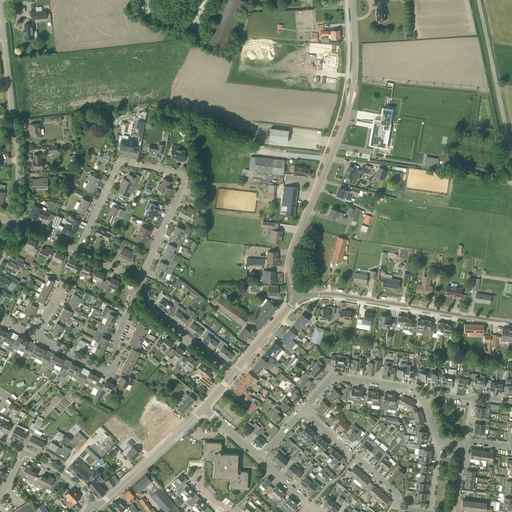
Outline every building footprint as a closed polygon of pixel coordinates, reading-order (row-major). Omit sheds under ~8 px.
[(148,17),(155,0),(140,0),(135,11),(148,17)] [(196,37),(211,0),(195,0),(182,31),(196,37)] [(225,50),(246,2),(241,0),(223,0),(206,42),(225,50)] [(376,9),(377,12),(376,14),(376,15),(377,17),(377,20),(379,20),(380,21),(380,22),(381,22),(382,22),(383,21),(383,20),(386,20),(385,8),(384,8),(384,4),(386,4),(387,3),(387,2),(387,1),(386,0),(374,0),(374,5),(378,5),(378,9),(376,9)] [(46,18),(47,18),(46,14),(46,11),(31,12),(32,19),(46,18)] [(34,31),(33,23),(25,24),(25,29),(24,29),(25,39),(34,38),(38,38),(37,31),(34,31)] [(339,30),(320,31),(320,36),(328,35),(328,34),(331,34),(332,39),(340,38),(339,30)] [(314,45),(314,52),(325,53),(325,58),(329,58),(328,68),(336,68),(337,56),(329,55),(330,53),(330,54),(331,46),(314,45)] [(369,145),(369,146),(375,147),(376,143),(385,145),(388,130),(383,129),(383,128),(384,122),(388,122),(389,122),(391,111),(389,111),(384,110),(384,112),(382,112),(381,121),(374,119),(373,124),(375,124),(371,145),(369,145)] [(250,122),(249,138),(257,138),(257,122),(250,122)] [(41,135),(40,123),(30,124),(30,128),(31,128),(32,136),(41,135)] [(137,124),(136,128),(138,129),(137,135),(139,135),(138,139),(142,140),(144,126),(137,124)] [(388,133),(386,143),(394,144),(394,140),(411,143),(411,147),(436,150),(439,132),(391,126),(390,134),(388,133)] [(218,138),(219,135),(221,131),(211,127),(208,133),(218,138)] [(287,142),(289,131),(270,128),(269,140),(287,142)] [(133,141),(122,139),(121,142),(120,142),(119,144),(120,145),(121,145),(120,148),(129,150),(128,151),(137,153),(139,141),(133,140),(133,141)] [(162,154),(164,145),(158,144),(158,147),(149,146),(148,151),(149,151),(149,154),(150,155),(158,157),(159,154),(162,154)] [(50,154),(58,153),(57,145),(49,146),(50,154)] [(179,150),(171,148),(171,153),(172,153),(171,158),(176,159),(180,160),(179,161),(184,162),(186,156),(184,155),(185,150),(181,150),(179,150)] [(109,161),(112,153),(108,151),(107,153),(105,152),(104,154),(100,152),(98,157),(99,157),(96,165),(98,166),(96,169),(99,170),(101,166),(104,167),(107,161),(109,161)] [(34,169),(43,168),(47,168),(48,167),(48,164),(47,163),(42,164),(42,160),(41,160),(40,154),(34,155),(34,160),(33,160),(34,169)] [(285,160),(255,157),(253,170),(245,169),(244,175),(262,177),(262,174),(275,176),(275,178),(283,179),(285,160)] [(425,160),(424,165),(437,167),(439,159),(434,158),(433,161),(425,160)] [(370,167),(371,167),(366,165),(365,167),(362,166),(360,171),(368,174),(370,167)] [(305,176),(306,167),(295,166),(293,176),(297,176),(297,175),(305,176)] [(354,179),(358,169),(349,166),(347,172),(346,172),(344,176),(353,179),(354,179)] [(379,167),(375,177),(383,180),(387,170),(379,167)] [(118,192),(127,196),(133,183),(135,184),(137,179),(139,180),(140,176),(134,173),(133,176),(128,174),(126,180),(123,178),(121,183),(122,184),(118,192)] [(97,186),(100,179),(89,174),(87,178),(89,179),(85,188),(93,192),(96,185),(97,186)] [(32,189),(37,189),(37,187),(47,187),(47,178),(39,178),(39,179),(32,179),(32,189)] [(163,192),(163,193),(168,196),(170,191),(167,189),(171,182),(164,178),(160,186),(158,185),(156,189),(163,192)] [(267,184),(267,198),(275,199),(275,185),(267,184)] [(294,215),(297,188),(284,187),(282,205),(287,206),(286,214),(294,215)] [(351,191),(345,189),(341,187),(339,192),(338,192),(336,195),(348,200),(351,192),(358,195),(358,194),(363,196),(364,193),(363,193),(363,192),(352,188),(351,191)] [(76,190),(72,188),(70,192),(74,193),(82,197),(83,194),(76,190)] [(191,192),(189,197),(194,199),(193,203),(198,206),(198,205),(197,195),(196,195),(191,192)] [(77,210),(84,213),(90,202),(83,198),(77,210)] [(119,217),(121,213),(118,212),(120,208),(119,208),(120,205),(112,201),(109,207),(111,207),(108,214),(107,216),(105,220),(113,223),(116,216),(119,217)] [(160,210),(157,209),(158,206),(152,203),(149,210),(148,209),(145,215),(153,219),(155,216),(157,217),(158,215),(157,215),(160,210)] [(52,221),(55,216),(42,209),(34,205),(30,212),(28,216),(29,216),(37,220),(39,216),(46,219),(47,218),(52,221)] [(195,210),(188,207),(190,208),(188,211),(183,208),(179,216),(187,220),(189,216),(192,217),(194,215),(199,214),(199,210),(195,210)] [(342,217),(344,213),(331,208),(328,215),(338,219),(340,216),(342,217)] [(369,224),(371,217),(366,214),(363,222),(369,224)] [(80,222),(74,219),(71,227),(65,224),(64,227),(62,230),(61,231),(72,236),(76,229),(76,230),(80,222)] [(189,228),(184,226),(182,225),(180,228),(177,226),(174,232),(185,237),(186,238),(187,234),(186,234),(189,228)] [(148,238),(151,231),(142,226),(140,230),(141,231),(137,239),(145,242),(147,237),(148,238)] [(106,240),(110,233),(99,228),(96,235),(98,236),(96,240),(103,243),(105,240),(106,240)] [(272,230),(271,237),(267,237),(266,241),(270,242),(281,243),(283,231),(272,230)] [(175,240),(173,242),(181,246),(185,237),(174,232),(171,238),(175,240)] [(346,240),(346,239),(338,237),(332,259),(341,262),(344,255),(343,255),(345,244),(346,240)] [(34,256),(37,249),(34,247),(37,242),(29,238),(26,245),(29,247),(27,253),(34,256)] [(181,246),(173,242),(172,245),(168,243),(166,249),(173,253),(174,250),(178,251),(181,246)] [(54,250),(47,246),(45,249),(42,248),(38,255),(45,258),(46,256),(50,258),(54,250)] [(130,264),(135,254),(123,248),(118,258),(130,264)] [(172,263),(175,258),(176,258),(177,256),(176,255),(177,254),(173,253),(166,249),(163,255),(166,257),(165,260),(172,263)] [(61,268),(64,262),(61,261),(64,255),(57,251),(53,259),(58,261),(55,266),(61,268)] [(278,263),(278,252),(268,252),(267,259),(247,259),(247,265),(247,269),(251,269),(251,265),(262,266),(267,266),(267,263),(278,263)] [(76,272),(79,266),(76,265),(77,261),(70,257),(66,265),(72,267),(71,270),(76,272)] [(18,269),(20,270),(24,263),(23,263),(20,261),(17,260),(16,264),(9,260),(5,268),(12,272),(11,273),(15,275),(15,274),(18,269)] [(172,263),(165,260),(164,263),(160,261),(157,267),(168,272),(169,272),(170,270),(170,269),(172,263)] [(90,278),(93,273),(90,271),(91,268),(84,264),(80,274),(81,276),(84,276),(90,278)] [(164,281),(165,278),(168,273),(168,272),(157,267),(154,273),(158,275),(157,278),(164,281)] [(102,287),(105,281),(102,279),(104,274),(97,270),(93,277),(98,280),(96,284),(102,287)] [(274,271),(267,271),(263,271),(263,283),(275,283),(275,275),(274,275),(274,271)] [(366,283),(367,275),(355,273),(354,281),(360,282),(366,283),(365,283),(366,283)] [(399,289),(400,280),(392,279),(392,276),(391,275),(385,274),(384,275),(384,277),(382,286),(388,287),(391,287),(399,289)] [(7,278),(1,275),(0,277),(0,280),(0,281),(0,284),(7,288),(9,283),(15,286),(18,280),(9,275),(7,278)] [(430,286),(431,277),(423,276),(422,284),(418,284),(417,292),(431,294),(432,286),(430,286)] [(116,289),(119,281),(112,277),(109,283),(105,281),(102,287),(102,288),(110,292),(112,287),(116,289)] [(49,290),(52,285),(46,281),(43,287),(49,290)] [(460,299),(462,288),(457,288),(457,284),(451,283),(451,287),(447,286),(445,295),(452,296),(452,297),(460,299)] [(278,295),(278,285),(268,285),(268,295),(278,295)] [(46,296),(49,290),(43,287),(40,293),(46,296)] [(81,297),(83,294),(77,291),(76,293),(75,296),(73,295),(71,298),(79,302),(83,304),(84,300),(84,298),(81,297)] [(43,303),(46,296),(40,293),(37,299),(43,303)] [(162,308),(167,302),(165,300),(167,297),(162,293),(157,299),(160,301),(157,304),(162,308)] [(489,303),(491,296),(476,293),(475,301),(489,303)] [(244,326),(250,317),(220,296),(214,305),(244,326)] [(75,309),(77,306),(79,302),(71,298),(69,303),(71,304),(70,307),(75,309)] [(29,302),(26,307),(35,312),(38,307),(34,305),(35,302),(30,299),(29,302)] [(170,309),(172,311),(177,305),(170,299),(169,299),(167,302),(162,308),(167,313),(170,309)] [(261,327),(277,308),(268,300),(262,308),(264,309),(254,321),(261,327)] [(177,320),(183,314),(180,312),(182,309),(177,305),(172,311),(175,313),(172,316),(177,320)] [(114,322),(116,316),(115,316),(117,312),(105,306),(100,316),(107,319),(114,322)] [(32,317),(35,312),(26,307),(23,313),(26,314),(32,317)] [(62,312),(70,316),(72,317),(74,313),(80,316),(82,313),(80,312),(75,309),(70,307),(68,309),(64,307),(62,312)] [(318,321),(328,322),(328,317),(329,317),(329,314),(334,315),(335,307),(330,307),(329,308),(327,307),(327,309),(323,309),(322,316),(319,316),(318,321)] [(350,320),(351,311),(344,310),(344,313),(341,313),(341,311),(339,321),(344,322),(345,320),(350,320)] [(60,321),(66,324),(67,322),(70,316),(62,312),(59,317),(62,318),(60,321)] [(371,325),(373,313),(365,312),(364,319),(362,318),(361,324),(371,325)] [(193,317),(188,313),(185,316),(183,314),(177,320),(183,325),(185,321),(188,323),(193,317)] [(29,323),(32,317),(26,314),(23,320),(29,323)] [(304,324),(308,319),(302,314),(298,319),(304,324)] [(385,315),(382,314),(382,315),(381,315),(380,320),(379,320),(378,324),(383,325),(382,327),(390,328),(391,319),(389,319),(389,316),(388,316),(385,315)] [(400,324),(404,325),(405,316),(398,315),(397,320),(394,319),(393,328),(395,328),(395,326),(400,327),(400,324)] [(413,332),(413,329),(415,323),(411,322),(412,319),(408,318),(409,317),(405,316),(404,325),(403,329),(410,330),(409,332),(413,332)] [(193,333),(198,326),(200,323),(193,317),(188,323),(190,325),(187,328),(193,333)] [(114,322),(107,319),(105,324),(111,327),(114,322)] [(300,329),(304,324),(298,319),(294,324),(300,329)] [(423,328),(425,320),(421,319),(421,320),(418,320),(417,323),(415,323),(413,329),(417,330),(416,332),(422,333),(423,329),(423,328)] [(423,328),(423,329),(426,330),(426,329),(430,329),(429,331),(433,332),(434,326),(431,325),(431,321),(425,320),(423,328)] [(66,324),(60,321),(59,323),(57,322),(54,327),(62,331),(66,333),(69,326),(69,325),(66,324)] [(111,327),(105,324),(100,322),(98,327),(104,330),(104,331),(108,333),(111,327)] [(443,332),(445,323),(438,322),(437,326),(434,326),(433,332),(433,333),(436,333),(437,329),(440,330),(440,331),(443,332)] [(150,328),(140,323),(139,325),(138,324),(136,328),(147,333),(150,328)] [(203,335),(208,329),(200,323),(198,326),(193,333),(198,337),(200,334),(203,335)] [(453,336),(454,329),(451,329),(451,326),(448,325),(448,323),(445,323),(443,332),(450,333),(450,336),(453,336)] [(483,336),(484,325),(464,324),(464,332),(468,332),(468,336),(476,337),(476,335),(483,336)] [(58,339),(62,331),(54,327),(52,332),(54,333),(52,336),(58,339)] [(256,332),(249,327),(247,329),(245,328),(239,335),(245,340),(250,333),(253,335),(256,332)] [(145,338),(147,333),(136,328),(135,332),(136,332),(135,334),(145,338)] [(511,329),(503,328),(501,336),(501,339),(501,341),(510,342),(510,338),(511,338),(511,336),(511,329)] [(208,345),(213,338),(215,335),(208,329),(203,335),(205,337),(203,341),(208,345)] [(291,340),(296,335),(289,329),(285,334),(291,340)] [(320,344),(323,333),(314,330),(311,341),(320,344)] [(8,333),(6,332),(1,342),(3,343),(4,341),(6,342),(6,343),(9,344),(12,338),(9,337),(11,333),(9,332),(8,333)] [(106,345),(109,339),(107,339),(109,336),(100,332),(96,340),(106,345)] [(145,338),(135,334),(134,335),(133,335),(131,339),(142,344),(145,338)] [(291,353),(294,349),(292,348),(296,343),(295,343),(295,342),(291,340),(285,334),(281,340),(287,344),(285,347),(287,348),(291,353)] [(353,343),(354,335),(349,334),(349,338),(345,337),(344,342),(353,343)] [(218,347),(223,341),(215,335),(213,338),(208,345),(213,349),(216,346),(218,347)] [(20,337),(18,336),(16,340),(12,338),(9,344),(7,348),(12,350),(13,348),(17,350),(18,349),(19,346),(23,339),(20,337),(21,337),(20,337)] [(173,342),(166,337),(163,341),(160,338),(156,344),(165,351),(167,348),(168,348),(173,342)] [(19,346),(18,349),(24,352),(22,356),(25,357),(26,355),(27,353),(30,347),(26,345),(28,341),(26,340),(23,339),(19,346)] [(139,349),(142,344),(131,339),(129,342),(130,343),(130,345),(139,349)] [(103,350),(106,345),(96,340),(93,346),(103,350)] [(223,357),(228,350),(225,348),(228,345),(223,341),(218,347),(220,349),(218,352),(223,357)] [(270,347),(278,354),(282,349),(279,347),(274,342),(270,347)] [(38,346),(36,345),(34,349),(30,347),(27,353),(26,355),(30,357),(31,355),(36,358),(37,355),(41,348),(38,346)] [(101,356),(103,350),(93,346),(91,351),(101,356)] [(171,349),(170,349),(167,354),(172,359),(176,355),(182,359),(184,356),(181,354),(184,351),(178,346),(174,351),(171,349)] [(278,354),(270,347),(265,353),(270,357),(268,359),(275,365),(278,367),(280,364),(277,362),(278,362),(274,359),(276,357),(278,354)] [(41,348),(37,355),(36,358),(42,361),(45,362),(48,356),(44,354),(46,350),(44,349),(43,349),(41,348)] [(129,374),(140,352),(132,348),(121,370),(129,374)] [(238,353),(236,351),(233,349),(231,352),(228,350),(223,357),(228,361),(231,358),(233,360),(238,353)] [(395,369),(398,352),(395,351),(394,362),(390,362),(389,362),(388,365),(384,365),(383,374),(391,375),(392,368),(395,369)] [(364,367),(364,364),(366,354),(362,353),(362,357),(359,357),(359,360),(353,360),(352,369),(360,370),(360,367),(364,367)] [(52,370),(54,366),(55,364),(59,357),(56,355),(54,354),(52,358),(48,356),(45,362),(40,371),(45,373),(47,368),(52,370)] [(158,365),(160,362),(150,354),(148,357),(158,365)] [(337,354),(336,355),(332,355),(330,364),(331,364),(331,363),(335,363),(334,366),(340,367),(341,356),(341,355),(337,354)] [(373,363),(368,362),(367,371),(375,373),(376,366),(379,366),(379,369),(379,370),(380,360),(381,354),(379,354),(378,360),(374,359),(373,363)] [(182,359),(179,363),(182,365),(184,367),(185,366),(186,367),(185,367),(189,370),(191,367),(196,361),(190,356),(187,359),(184,356),(182,359)] [(293,358),(289,363),(290,364),(291,365),(292,366),(298,359),(296,358),(295,356),(293,358)] [(348,365),(350,357),(341,356),(340,367),(345,368),(346,365),(348,365)] [(61,358),(59,357),(55,364),(60,366),(62,367),(60,370),(63,371),(66,365),(62,363),(64,359),(61,358),(62,358),(61,358)] [(266,362),(261,357),(257,363),(266,370),(269,365),(273,368),(275,365),(268,359),(266,362)] [(322,363),(324,361),(320,358),(316,362),(315,362),(315,361),(313,361),(312,362),(312,363),(311,364),(312,365),(311,366),(320,373),(323,369),(321,367),(324,364),(322,363)] [(74,364),(72,363),(70,367),(66,365),(63,371),(61,375),(66,377),(67,374),(71,376),(73,373),(77,366),(74,364)] [(261,375),(266,370),(257,363),(253,368),(258,372),(261,375)] [(209,374),(211,371),(201,364),(195,372),(198,374),(199,372),(204,376),(200,381),(208,388),(214,382),(210,379),(212,377),(209,374)] [(415,371),(413,371),(413,368),(410,368),(411,365),(407,364),(406,368),(407,368),(405,378),(411,379),(412,377),(414,377),(415,374),(417,375),(417,371),(415,371)] [(79,367),(77,366),(73,373),(71,376),(78,379),(76,381),(79,383),(84,374),(80,372),(82,368),(79,367)] [(176,375),(179,371),(181,369),(179,368),(176,366),(175,367),(172,371),(176,375)] [(316,377),(320,373),(311,366),(307,370),(308,370),(306,372),(308,374),(312,377),(314,375),(316,377)] [(407,368),(406,368),(400,367),(400,369),(397,369),(396,374),(399,375),(399,377),(405,378),(407,368)] [(427,382),(429,371),(422,370),(423,369),(419,369),(419,372),(420,372),(419,378),(421,378),(421,381),(427,382)] [(444,386),(446,387),(448,373),(448,372),(443,372),(443,370),(440,369),(439,379),(442,380),(441,384),(444,384),(444,386)] [(436,380),(437,375),(435,374),(435,372),(429,371),(427,382),(434,383),(434,380),(436,380)] [(455,382),(456,375),(456,371),(453,371),(453,373),(448,373),(446,387),(448,387),(449,385),(451,385),(452,381),(455,382)] [(92,373),(89,372),(87,376),(84,374),(79,383),(82,384),(83,382),(89,385),(94,375),(92,373)] [(258,385),(256,383),(258,380),(255,378),(255,377),(249,372),(245,378),(257,388),(258,389),(259,388),(261,386),(259,384),(258,385)] [(312,377),(308,374),(306,372),(304,375),(303,374),(300,378),(309,386),(312,382),(310,380),(312,377)] [(471,384),(472,374),(469,373),(469,375),(464,374),(463,378),(462,389),(464,389),(464,387),(467,387),(468,384),(471,384)] [(477,377),(477,374),(472,373),(472,374),(471,384),(473,384),(473,386),(476,386),(475,388),(478,389),(480,378),(477,377)] [(97,376),(94,375),(89,385),(94,387),(98,389),(101,383),(97,381),(99,377),(97,376)] [(134,379),(132,378),(127,375),(125,379),(121,376),(118,383),(126,387),(128,383),(131,385),(134,379)] [(463,378),(458,377),(459,376),(456,375),(455,382),(458,382),(457,386),(460,386),(459,389),(462,389),(463,378)] [(245,378),(241,382),(247,387),(249,385),(252,387),(252,388),(256,391),(258,389),(257,388),(245,378)] [(309,386),(300,378),(298,380),(298,379),(296,381),(297,382),(295,385),(302,391),(301,390),(302,388),(305,390),(309,386)] [(487,385),(487,380),(488,379),(480,378),(478,389),(480,389),(481,387),(483,387),(484,385),(487,385)] [(495,391),(496,383),(494,382),(494,381),(487,380),(487,385),(486,390),(489,391),(489,390),(495,391)] [(109,392),(113,384),(106,381),(104,384),(101,383),(98,389),(92,402),(97,405),(103,394),(105,390),(109,392)] [(248,392),(245,389),(247,387),(241,382),(238,386),(250,395),(252,393),(249,391),(248,392)] [(504,393),(506,383),(499,382),(499,383),(496,383),(495,391),(501,392),(501,393),(504,393)] [(342,392),(345,389),(339,384),(336,387),(339,389),(337,391),(333,388),(330,392),(336,398),(340,393),(339,393),(341,391),(342,392)] [(250,395),(238,386),(234,391),(240,396),(240,395),(243,398),(245,397),(250,402),(253,398),(250,395)] [(301,392),(294,386),(290,391),(292,393),(290,396),(297,402),(301,397),(297,394),(299,391),(300,393),(301,392)] [(355,401),(357,389),(352,388),(351,393),(348,392),(347,400),(355,401)] [(363,404),(364,398),(364,395),(362,395),(362,390),(357,389),(355,401),(360,402),(360,403),(363,404)] [(372,400),(373,391),(368,390),(367,395),(364,395),(364,398),(363,404),(366,404),(367,401),(369,401),(369,399),(372,400)] [(380,406),(381,397),(378,397),(379,392),(373,391),(372,400),(371,404),(380,406)] [(189,395),(186,392),(180,399),(183,401),(177,408),(184,413),(195,400),(189,395)] [(334,407),(337,405),(333,401),(336,398),(330,392),(326,396),(330,399),(328,401),(330,403),(334,407)] [(128,418),(123,423),(126,426),(128,424),(133,429),(130,432),(132,434),(134,431),(138,434),(135,437),(137,439),(139,437),(143,440),(142,440),(150,447),(161,435),(162,436),(162,435),(161,434),(163,431),(165,433),(165,432),(177,420),(170,414),(170,413),(169,414),(166,410),(169,408),(167,406),(164,408),(161,405),(163,403),(162,401),(159,403),(154,398),(156,396),(153,393),(148,398),(151,401),(147,405),(148,405),(150,407),(163,420),(162,421),(162,422),(158,426),(158,425),(155,428),(155,429),(151,433),(151,432),(150,433),(134,418),(131,421),(128,418)] [(388,406),(390,394),(384,393),(384,398),(381,397),(380,406),(380,405),(388,406)] [(396,407),(397,403),(397,400),(395,400),(395,395),(390,394),(388,406),(388,409),(392,410),(392,406),(396,407)] [(409,399),(403,396),(401,399),(398,399),(397,400),(397,403),(399,403),(405,407),(409,399)] [(281,406),(280,408),(283,411),(285,409),(288,412),(292,408),(288,404),(291,402),(292,403),(292,402),(286,397),(281,402),(283,404),(281,406)] [(412,411),(416,408),(413,406),(415,403),(409,399),(405,407),(412,411)] [(326,403),(322,400),(319,404),(325,410),(328,413),(331,409),(332,410),(334,407),(330,403),(328,401),(326,403)] [(251,414),(258,406),(253,402),(246,410),(251,414)] [(234,418),(239,413),(227,403),(222,408),(234,418)] [(489,408),(489,405),(479,403),(479,406),(475,406),(475,411),(486,413),(489,413),(490,408),(489,408)] [(323,419),(325,417),(325,416),(328,413),(325,410),(319,404),(315,409),(319,412),(317,414),(323,419)] [(282,412),(276,407),(271,412),(274,415),(272,417),(278,423),(283,418),(278,414),(281,412),(282,413),(282,412)] [(417,411),(416,408),(412,411),(414,419),(422,416),(421,410),(417,411)] [(488,421),(489,418),(485,418),(486,413),(475,411),(474,416),(479,417),(479,420),(488,421)] [(344,432),(349,426),(342,419),(343,418),(340,415),(336,420),(338,422),(335,426),(339,431),(340,429),(344,432)] [(420,428),(420,424),(424,423),(422,416),(414,419),(416,426),(416,427),(420,428)] [(0,428),(7,432),(11,425),(7,423),(9,420),(5,418),(0,427),(0,428)] [(36,432),(41,428),(40,427),(43,422),(37,419),(35,423),(32,429),(34,430),(36,432)] [(474,427),(485,429),(486,424),(488,424),(488,421),(479,420),(478,423),(475,422),(474,427)] [(253,425),(249,421),(247,424),(242,430),(247,435),(252,430),(255,433),(260,427),(255,422),(253,425)] [(23,427),(18,424),(17,424),(12,435),(18,437),(23,427)] [(359,429),(354,425),(354,424),(350,428),(351,428),(353,430),(347,436),(352,441),(354,439),(355,440),(356,439),(358,441),(363,436),(357,432),(359,429)] [(264,427),(262,425),(260,427),(255,433),(258,436),(254,440),(259,446),(264,440),(260,436),(265,431),(263,429),(264,427)] [(305,435),(311,429),(307,425),(303,429),(300,427),(301,426),(300,426),(296,431),(303,438),(305,435)] [(23,440),(27,433),(24,432),(25,428),(23,427),(18,437),(23,440)] [(415,433),(415,436),(427,438),(427,434),(426,434),(427,432),(421,431),(422,428),(420,428),(416,427),(415,430),(415,433)] [(486,438),(486,434),(488,433),(488,430),(485,429),(474,427),(473,433),(477,433),(476,436),(486,437),(486,438)] [(305,435),(303,438),(309,444),(314,438),(312,436),(315,432),(311,429),(305,435)] [(59,431),(54,436),(50,441),(51,441),(44,452),(50,456),(54,448),(56,449),(65,435),(59,431)] [(88,440),(79,432),(72,439),(65,435),(56,449),(54,448),(50,456),(63,464),(73,447),(77,451),(82,446),(88,440)] [(39,437),(39,436),(34,433),(32,436),(28,443),(34,446),(39,437)] [(364,450),(373,440),(367,435),(360,442),(362,444),(360,447),(364,450)] [(409,441),(409,444),(413,445),(419,445),(420,443),(425,443),(426,441),(427,441),(427,438),(415,436),(414,436),(413,441),(409,441)] [(40,449),(44,442),(38,439),(39,437),(34,446),(40,449)] [(132,449),(125,455),(128,458),(131,456),(133,459),(139,453),(132,446),(135,444),(130,439),(131,439),(128,437),(126,439),(129,441),(127,443),(132,449)] [(319,447),(324,441),(320,437),(317,441),(314,438),(309,444),(312,446),(314,448),(314,447),(317,445),(319,447)] [(376,445),(372,441),(373,440),(364,450),(368,454),(370,451),(372,453),(379,446),(377,444),(376,445)] [(323,456),(327,451),(325,449),(329,444),(324,441),(319,447),(321,449),(318,452),(323,456)] [(246,489),(247,487),(248,473),(247,471),(239,471),(238,469),(238,455),(237,454),(224,453),(224,451),(223,451),(221,450),(222,444),(220,442),(206,442),(204,443),(204,458),(205,459),(212,460),(214,461),(213,475),(215,477),(229,477),(230,479),(230,486),(232,488),(246,489)] [(292,460),(298,454),(302,450),(295,444),(293,446),(297,450),(290,458),(292,460)] [(432,450),(419,448),(419,445),(413,445),(413,447),(413,448),(419,449),(418,454),(422,455),(432,456),(432,453),(431,453),(432,450)] [(376,461),(378,459),(385,451),(379,446),(372,453),(374,455),(372,458),(376,461)] [(283,457),(286,454),(281,449),(273,458),(278,462),(283,456),(283,457)] [(332,459),(338,453),(334,449),(330,453),(327,451),(323,456),(327,460),(326,460),(329,463),(332,459)] [(388,460),(391,456),(385,451),(378,459),(380,460),(378,463),(382,467),(388,460)] [(337,468),(341,463),(338,461),(342,456),(338,453),(332,459),(329,463),(331,465),(332,464),(337,468)] [(431,459),(432,456),(422,455),(422,458),(419,457),(418,463),(424,464),(425,461),(430,462),(431,459)] [(283,467),(288,461),(283,457),(283,456),(278,462),(283,467)] [(89,468),(84,464),(82,462),(80,461),(80,460),(77,458),(75,460),(69,467),(76,474),(88,485),(100,475),(101,474),(98,469),(93,472),(89,468)] [(390,469),(394,465),(388,460),(382,467),(386,470),(388,468),(390,469)] [(299,466),(296,463),(295,462),(293,465),(292,465),(287,470),(292,475),(297,469),(299,466)] [(432,465),(424,464),(418,463),(417,467),(419,467),(418,473),(420,473),(425,474),(425,471),(429,471),(430,468),(432,468),(432,465)] [(31,470),(33,467),(27,464),(25,467),(22,466),(19,474),(24,476),(26,473),(29,475),(31,470)] [(401,468),(397,464),(392,471),(394,473),(392,476),(398,481),(405,474),(400,469),(401,468)] [(353,477),(359,470),(355,466),(350,471),(348,469),(345,472),(348,474),(349,473),(353,477)] [(309,475),(313,470),(311,468),(306,472),(304,475),(306,477),(301,483),(306,487),(311,481),(313,479),(309,475)] [(297,479),(302,473),(297,469),(292,475),(297,479)] [(326,479),(330,476),(326,472),(322,469),(320,472),(322,474),(321,475),(326,479)] [(35,476),(37,473),(31,470),(29,475),(27,478),(30,479),(28,482),(34,485),(38,477),(35,476)] [(360,483),(366,476),(359,470),(353,477),(351,480),(352,481),(355,479),(360,483)] [(425,474),(420,473),(420,477),(417,477),(417,482),(419,482),(424,483),(424,480),(428,481),(428,477),(430,477),(431,474),(425,474)] [(163,489),(151,474),(148,476),(146,474),(133,486),(139,493),(145,487),(146,489),(145,490),(151,496),(164,511),(166,511),(175,505),(162,490),(163,489)] [(183,477),(181,474),(172,482),(176,486),(174,488),(176,491),(179,489),(186,483),(188,481),(184,476),(183,477)] [(52,491),(56,483),(53,481),(55,478),(49,475),(48,478),(45,483),(44,486),(47,488),(52,491)] [(99,498),(106,492),(98,482),(103,479),(100,475),(88,485),(99,498)] [(45,483),(48,478),(42,476),(40,479),(38,477),(34,485),(33,487),(36,489),(37,486),(40,488),(41,485),(44,486),(45,483)] [(118,481),(113,476),(112,477),(112,476),(105,481),(110,488),(116,483),(118,482),(118,481)] [(366,490),(368,487),(366,485),(370,480),(366,476),(360,483),(364,487),(363,488),(366,490)] [(511,486),(511,480),(511,481),(511,478),(505,477),(503,476),(502,485),(511,486)] [(266,493),(270,488),(268,486),(272,481),(267,478),(261,484),(265,488),(263,490),(266,493)] [(316,491),(321,486),(318,483),(313,479),(311,481),(306,487),(311,491),(313,489),(316,491)] [(343,491),(345,488),(337,481),(335,484),(343,491)] [(429,487),(430,484),(424,483),(419,482),(417,482),(415,491),(418,492),(422,492),(423,489),(426,490),(427,486),(429,487)] [(185,495),(191,490),(189,487),(186,483),(179,489),(176,491),(179,493),(180,494),(182,492),(185,495)] [(268,495),(270,492),(274,496),(280,489),(276,485),(272,490),(270,488),(266,493),(268,495)] [(378,489),(374,485),(370,489),(368,487),(366,490),(372,496),(378,489)] [(511,491),(511,486),(502,485),(501,493),(503,494),(509,494),(510,492),(511,491)] [(76,490),(73,487),(65,494),(67,497),(63,501),(67,504),(66,504),(69,507),(69,508),(71,506),(74,503),(76,503),(77,502),(77,501),(81,497),(75,491),(76,490)] [(135,501),(132,497),(134,495),(129,489),(123,494),(128,500),(129,499),(132,503),(135,501)] [(279,503),(283,499),(281,497),(284,493),(280,489),(274,496),(273,498),(279,503)] [(379,502),(385,495),(378,489),(372,496),(373,496),(370,499),(372,500),(374,498),(379,502)] [(193,492),(191,490),(185,495),(188,498),(186,500),(186,501),(189,504),(198,496),(194,492),(193,492)] [(422,492),(418,492),(417,496),(415,495),(414,501),(418,501),(421,502),(421,499),(425,499),(426,496),(428,496),(428,493),(422,492)] [(509,494),(503,494),(503,497),(501,497),(500,502),(504,502),(511,503),(511,497),(509,497),(509,494)] [(386,508),(389,505),(386,503),(390,499),(385,495),(379,502),(386,508)] [(197,508),(203,503),(201,500),(198,496),(189,504),(191,507),(193,507),(195,505),(197,508)] [(251,506),(253,503),(250,500),(251,499),(251,498),(248,496),(238,506),(243,510),(243,509),(246,511),(251,506)] [(330,508),(334,502),(329,498),(326,496),(324,500),(326,502),(325,504),(330,508)] [(342,503),(337,499),(334,502),(330,508),(335,511),(341,505),(343,507),(346,502),(350,498),(348,496),(342,503)] [(152,508),(144,497),(139,500),(147,511),(156,511),(153,508),(152,508)] [(293,501),(289,497),(285,501),(283,499),(279,503),(278,504),(281,506),(283,504),(287,507),(293,501)] [(126,507),(119,500),(116,502),(115,501),(112,504),(118,511),(122,511),(124,511),(123,510),(126,507)] [(485,511),(487,503),(462,500),(461,509),(485,511)] [(36,511),(33,507),(29,501),(25,503),(24,504),(11,511),(36,511)] [(294,511),(296,511),(293,509),(297,504),(293,501),(287,507),(291,511),(290,511),(294,511)] [(511,509),(511,504),(511,503),(504,502),(500,502),(496,501),(495,509),(498,510),(507,511),(507,508),(511,509)] [(48,511),(45,506),(47,505),(45,502),(35,509),(37,511),(36,511),(48,511)] [(349,504),(346,502),(343,507),(345,508),(342,511),(350,511),(352,511),(347,507),(349,504)] [(206,511),(210,509),(206,505),(205,505),(203,503),(197,508),(200,511),(199,511),(206,511)]
